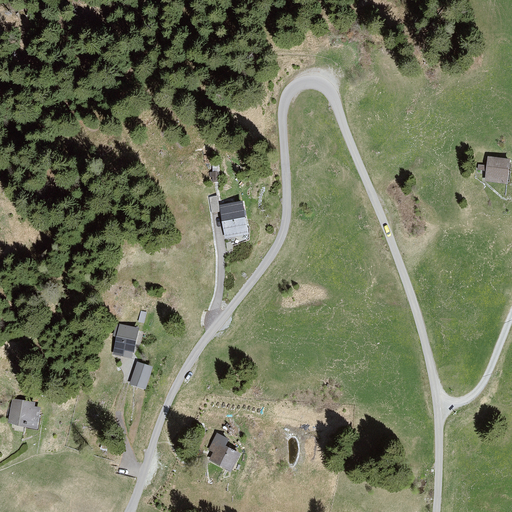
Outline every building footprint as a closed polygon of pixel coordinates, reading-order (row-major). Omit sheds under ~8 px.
[(510,159),(488,156),(487,166),(479,165),(478,171),(486,172),(485,181),(508,183),(510,159)] [(243,201),(220,206),(225,239),(249,235),(243,201)] [(135,353),(140,329),(120,324),(113,355),(124,358),(126,351),(135,353)] [(155,368),(138,362),(130,385),(147,391),(155,368)] [(37,403),(14,399),(9,424),(39,430),(43,409),(36,407),(37,403)] [(230,440),(217,434),(209,450),(214,453),(210,461),(232,473),(241,455),(227,447),(230,440)]
